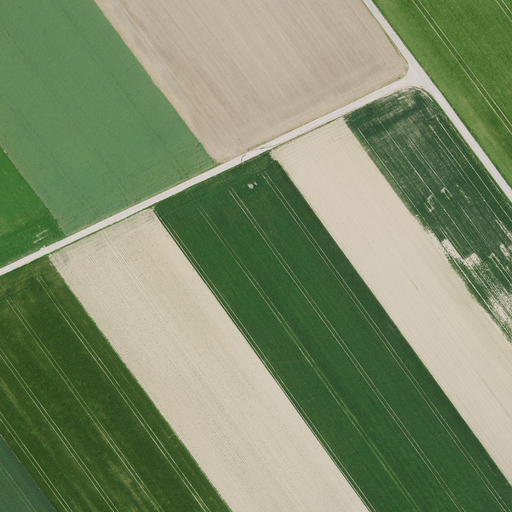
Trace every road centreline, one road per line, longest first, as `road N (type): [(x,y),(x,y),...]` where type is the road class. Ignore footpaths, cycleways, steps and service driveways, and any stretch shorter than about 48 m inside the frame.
road 1 (track): [(423,74),(0,275)]
road 2 (track): [(511,188),(368,0)]
